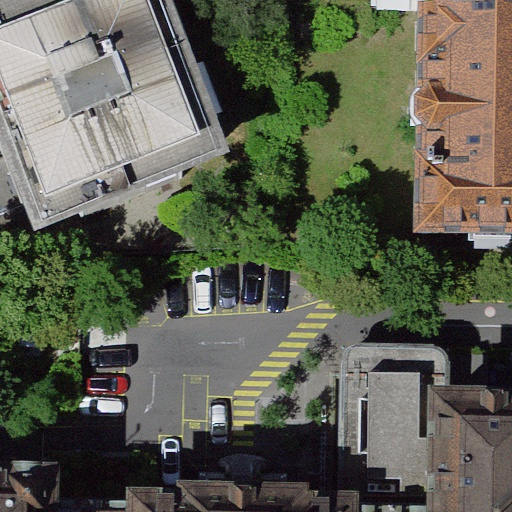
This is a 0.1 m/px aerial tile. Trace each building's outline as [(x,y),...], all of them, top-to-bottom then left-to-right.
[(169,0),(25,0),(0,10),(0,91),(55,228),(232,157),(169,0)] [(511,0),(378,0),(378,11),(426,11),(511,11),(511,0)] [(511,11),(426,11),(424,108),(418,119),(418,132),(424,143),(423,251),(511,251),(511,11)] [(69,511),(70,477),(0,475),(0,511),(511,511),(511,399),(464,398),(464,352),(348,351),(346,502),(326,502),(327,495),(190,493),(190,500),(138,499),(138,511),(69,511)] [(273,431),(314,433),(317,372),(276,370),(273,431)]
